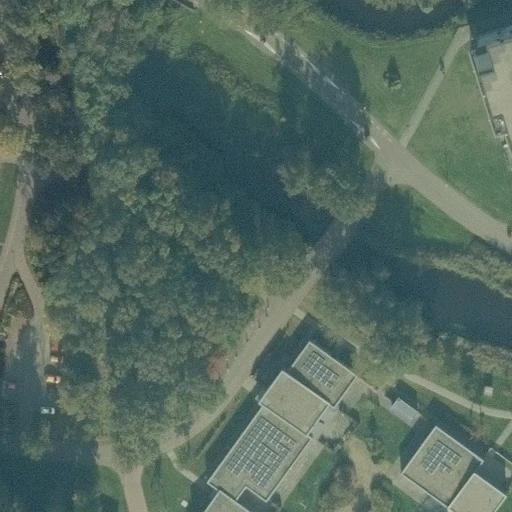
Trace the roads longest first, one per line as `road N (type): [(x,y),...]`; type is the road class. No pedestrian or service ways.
road 1 (residential): [(123,449),(166,436),(197,415),(397,153)]
road 2 (residential): [(397,153),(271,38),(214,0)]
road 3 (residential): [(511,245),(397,153)]
road 4 (residential): [(0,436),(123,449)]
